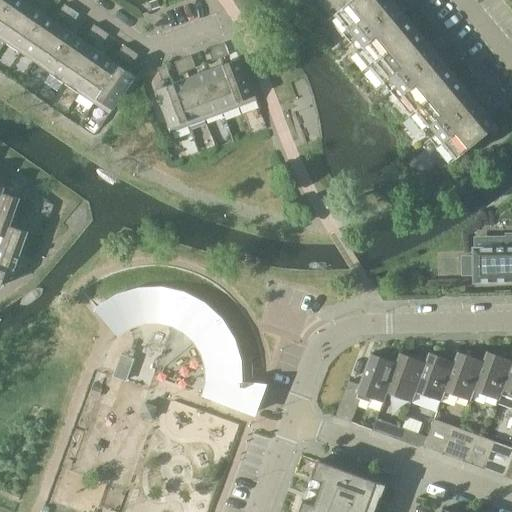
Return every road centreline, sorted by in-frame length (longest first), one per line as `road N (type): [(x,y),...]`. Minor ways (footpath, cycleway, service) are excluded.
road 1 (residential): [(294,423),(321,347),(339,330),(511,321)]
road 2 (residential): [(511,500),(294,423)]
road 3 (residential): [(237,20),(152,51),(81,0)]
